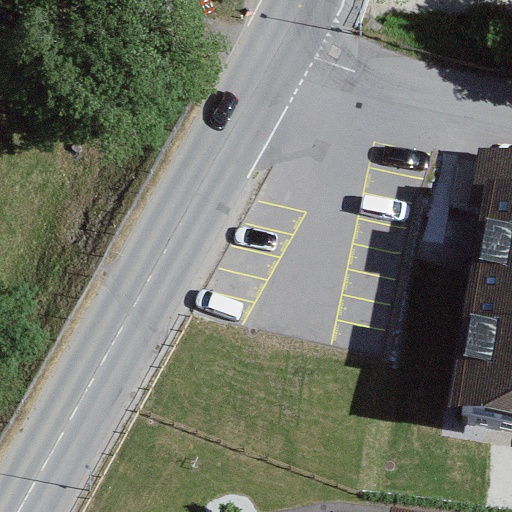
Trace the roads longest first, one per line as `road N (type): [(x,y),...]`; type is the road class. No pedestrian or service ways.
road 1 (primary): [(273,50),(15,511)]
road 2 (residential): [(273,50),(511,103)]
